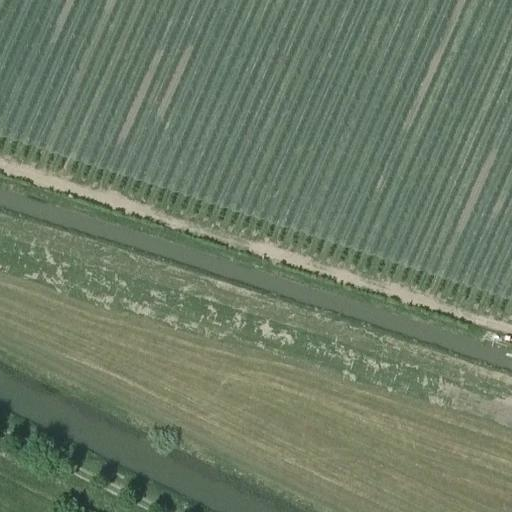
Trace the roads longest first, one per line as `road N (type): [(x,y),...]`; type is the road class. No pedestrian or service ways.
road 1 (track): [(0,167),(511,333)]
road 2 (track): [(0,428),(170,511)]
